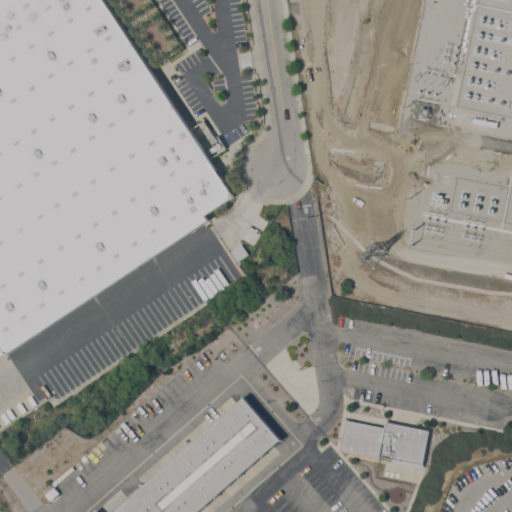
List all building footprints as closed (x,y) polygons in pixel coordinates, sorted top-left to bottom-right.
[(105,0),(234,196),(205,215),(208,219),(6,353),(0,343),(0,1),(1,0),(105,0)] [(210,154),(207,150),(219,142),(222,146),(210,154)] [(242,244),(249,254),(238,261),(232,251),(242,244)] [(93,511),(97,509),(99,511),(111,511),(141,487),(139,484),(141,483),(143,485),(155,475),(154,474),(155,473),(156,474),(178,454),(177,453),(178,452),(179,453),(201,434),(200,433),(201,432),(202,433),(224,414),(223,413),(225,411),(226,412),(243,397),(242,396),(243,395),(261,416),(264,414),(266,417),(264,419),(282,439),(280,441),(279,440),(262,455),(263,456),(262,457),(261,456),(239,475),(240,476),(239,478),(238,476),(216,495),(217,496),(215,498),(214,497),(197,511),(93,511)] [(340,450),(346,419),(385,427),(386,421),(429,430),(423,461),(422,468),(392,462),(393,458),(379,456),(379,458),(340,450)]
